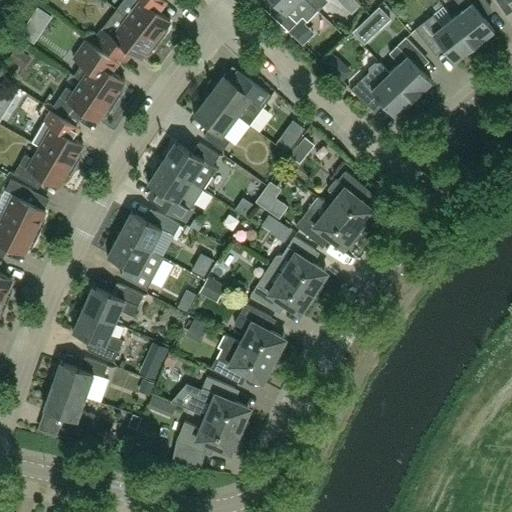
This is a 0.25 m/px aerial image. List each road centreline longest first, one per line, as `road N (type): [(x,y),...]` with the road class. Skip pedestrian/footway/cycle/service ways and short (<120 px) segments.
road 1 (tertiary): [(410,171),(424,197),(420,225),(330,350),(259,489),(220,508),(127,492)]
road 2 (residential): [(0,436),(88,220),(126,154),(230,16)]
road 3 (residential): [(410,171),(230,16)]
road 4 (tertiary): [(511,74),(410,171)]
road 5 (tertiary): [(127,492),(0,464)]
